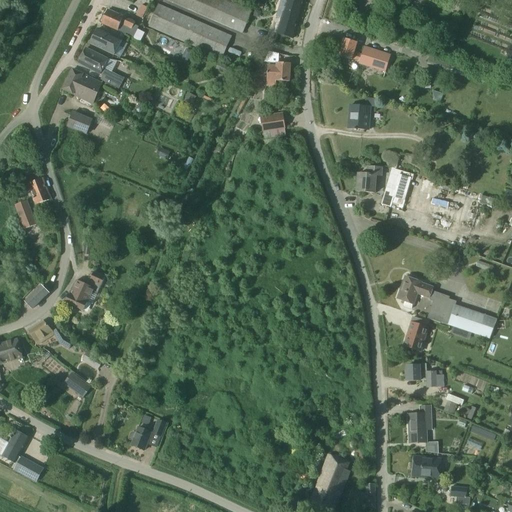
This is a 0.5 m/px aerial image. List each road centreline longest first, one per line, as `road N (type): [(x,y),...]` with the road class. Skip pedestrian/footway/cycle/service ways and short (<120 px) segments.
road 1 (residential): [(381,511),(375,326),(311,134),(306,49),(319,0)]
road 2 (residential): [(238,511),(90,451),(0,400)]
road 3 (unclassified): [(31,112),(65,244),(60,280),(30,320),(0,331)]
road 4 (residential): [(31,112),(98,0)]
road 5 (unclassified): [(31,112),(37,78),(76,0)]
